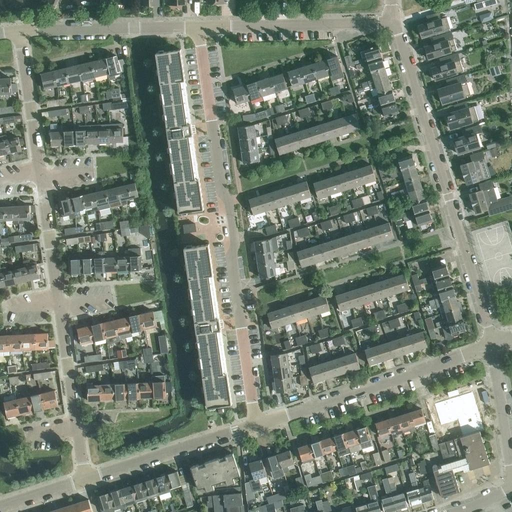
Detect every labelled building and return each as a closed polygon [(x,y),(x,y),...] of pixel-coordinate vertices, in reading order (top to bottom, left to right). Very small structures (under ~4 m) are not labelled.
[(496,4),(494,0),(487,0),(475,4),(477,10),(496,4)] [(494,19),(491,12),(485,14),(488,21),(494,19)] [(428,23),(418,26),(422,38),(450,29),(447,17),(440,19),(440,17),(439,13),(426,17),(428,23)] [(435,44),(425,47),(428,59),(443,54),(457,50),(451,33),(433,38),(435,44)] [(350,55),(344,57),(348,68),(356,66),(363,63),(368,62),(369,63),(382,59),(379,47),(365,51),(367,57),(361,59),(352,62),(350,55)] [(181,51),(156,55),(179,215),(204,211),(202,195),(198,195),(192,152),(195,152),(190,111),(186,111),(180,68),(183,68),(181,51)] [(442,65),(431,69),(435,80),(449,76),(463,71),(458,53),(444,58),(440,59),(442,65)] [(109,80),(116,78),(115,76),(121,74),(117,57),(104,60),(108,75),(109,80)] [(325,61),(330,76),(343,72),(338,57),(325,61)] [(368,62),(363,63),(364,68),(370,66),(372,74),(386,69),(382,59),(369,63),(368,62)] [(104,60),(92,63),(95,78),(108,75),(104,60)] [(325,61),(313,65),(318,80),(330,76),(325,61)] [(83,82),(96,79),(95,78),(92,63),(80,66),(83,81),(83,82)] [(301,69),(305,84),(318,80),(313,65),(301,69)] [(499,65),(489,68),(492,77),(502,74),(499,65)] [(80,66),(67,69),(70,84),(83,81),(80,66)] [(54,72),(58,87),(70,84),(67,69),(54,72)] [(305,84),(301,69),(288,73),(293,87),(305,84)] [(389,81),(386,69),(372,74),(374,79),(362,83),(363,89),(389,81)] [(58,87),(54,72),(42,75),(45,90),(58,87)] [(271,79),(275,93),(287,89),(283,75),(271,79)] [(465,75),(447,81),(449,87),(438,90),(442,104),(471,95),(465,75)] [(0,101),(6,101),(5,95),(13,94),(12,79),(0,79),(0,101)] [(271,79),(258,82),(263,96),(275,93),(271,79)] [(377,88),(379,96),(392,92),(389,81),(363,89),(364,92),(371,90),(377,88)] [(246,86),(250,100),(263,96),(258,82),(246,86)] [(238,104),(250,100),(246,86),(233,90),(238,104)] [(113,98),(121,97),(120,88),(110,90),(111,99),(113,98)] [(379,96),(382,106),(382,107),(396,103),(392,92),(379,96)] [(456,112),(446,115),(450,129),(464,124),(478,120),(474,106),(468,108),(466,102),(458,105),(454,106),(456,112)] [(384,111),(386,118),(399,114),(396,103),(382,107),(382,106),(377,107),(372,109),(374,114),(384,111)] [(345,119),(349,134),(361,130),(356,115),(345,119)] [(363,118),(366,127),(372,125),(369,116),(363,118)] [(338,137),(349,134),(345,119),(333,122),(338,137)] [(322,126),(326,141),(338,137),(333,122),(322,126)] [(99,127),(100,144),(112,143),(111,127),(110,124),(99,125),(99,127)] [(123,129),(116,130),(116,124),(110,124),(111,127),(112,143),(124,143),(123,129)] [(74,126),(74,132),(75,132),(76,145),(88,145),(87,127),(86,125),(74,126)] [(88,145),(100,144),(99,127),(99,125),(86,125),(87,127),(88,145)] [(57,129),(51,129),(52,147),(64,146),(63,132),(62,126),(57,126),(57,129)] [(259,131),(256,132),(255,126),(239,128),(240,140),(257,137),(256,137),(260,137),(259,131)] [(310,129),(315,144),(326,141),(322,126),(310,129)] [(480,126),(463,131),(465,137),(454,141),(458,155),(481,148),(477,134),(482,132),(480,126)] [(303,148),(315,144),(310,129),(299,133),(303,148)] [(75,132),(74,132),(63,132),(64,146),(76,145),(75,132)] [(287,136),(292,151),(303,148),(299,133),(287,136)] [(0,136),(2,143),(0,142),(0,156),(10,154),(7,141),(6,135),(0,136)] [(280,155),(292,151),(287,136),(275,140),(280,155)] [(240,140),(242,152),(262,149),(261,144),(257,144),(257,137),(240,140)] [(19,138),(7,141),(10,154),(22,151),(21,145),(19,140),(19,138)] [(262,149),(242,152),(244,164),(260,161),(259,154),(263,153),(262,149)] [(467,184),(490,177),(482,152),(470,156),(472,162),(461,165),(467,184)] [(390,174),(390,175),(397,173),(397,172),(402,171),(416,167),(412,156),(399,160),(399,162),(397,167),(380,172),(381,177),(390,174)] [(372,166),(360,170),(365,185),(377,181),(372,166)] [(416,167),(402,171),(406,182),(419,178),(416,167)] [(354,188),(365,185),(360,170),(349,173),(354,188)] [(342,192),(354,188),(349,173),(338,177),(342,192)] [(342,192),(338,177),(326,180),(331,195),(342,192)] [(395,192),(393,193),(395,198),(423,189),(419,178),(406,182),(407,188),(402,190),(395,192)] [(319,199),(331,195),(326,180),(314,184),(319,199)] [(481,191),(470,194),(476,213),(488,209),(489,215),(509,209),(506,198),(497,201),(493,188),(491,181),(479,185),(481,191)] [(308,183),(296,186),(300,201),(312,197),(308,183)] [(127,204),(127,200),(139,198),(136,184),(118,189),(122,204),(122,205),(127,204)] [(289,205),(300,201),(296,186),(284,190),(289,205)] [(110,208),(122,205),(122,204),(118,189),(107,191),(110,205),(109,205),(110,208)] [(410,197),(412,204),(426,200),(423,189),(395,198),(396,201),(398,200),(405,199),(410,197)] [(273,193),(277,208),(289,205),(284,190),(273,193)] [(98,207),(109,205),(110,205),(107,191),(95,194),(98,207)] [(266,212),(277,208),(273,193),(261,197),(266,212)] [(95,194),(83,197),(86,210),(87,215),(94,214),(94,211),(99,210),(98,207),(95,194)] [(81,217),(80,212),(86,210),(83,197),(72,200),(75,216),(75,218),(81,217)] [(254,215),(266,212),(261,197),(249,200),(254,215)] [(69,215),(70,219),(75,218),(75,216),(72,200),(60,203),(63,217),(69,215)] [(412,204),(416,215),(430,211),(426,200),(412,204)] [(18,207),(19,223),(23,223),(23,220),(31,220),(30,206),(18,207)] [(13,224),(19,223),(18,207),(6,208),(7,221),(13,221),(13,224)] [(416,215),(410,217),(403,219),(404,223),(412,221),(414,228),(433,222),(430,211),(416,215)] [(193,224),(184,225),(185,233),(198,231),(197,223),(193,224)] [(378,227),(383,242),(395,238),(390,223),(378,227)] [(149,224),(141,225),(143,236),(151,235),(149,224)] [(367,231),(371,246),(383,242),(378,227),(367,231)] [(355,234),(360,249),(371,246),(367,231),(355,234)] [(344,238),(348,253),(360,249),(355,234),(344,238)] [(337,257),(348,253),(344,238),(332,242),(337,257)] [(257,254),(273,252),(272,240),(255,242),(257,254)] [(325,260),(337,257),(332,242),(321,245),(325,260)] [(209,243),(184,247),(207,407),(232,403),(230,387),(226,388),(220,345),(223,344),(217,303),(214,303),(207,260),(211,260),(209,243)] [(314,264),(325,260),(321,245),(309,249),(314,264)] [(302,268),(314,264),(309,249),(298,253),(302,268)] [(100,260),(94,260),(94,273),(106,273),(105,259),(105,251),(99,252),(100,260)] [(273,252),(257,254),(259,265),(275,263),(273,252)] [(94,273),(94,260),(94,257),(93,254),(81,255),(82,274),(94,273)] [(70,275),(82,274),(81,255),(69,255),(70,275)] [(141,257),(129,258),(130,271),(142,271),(141,257)] [(117,259),(118,272),(130,271),(129,258),(117,259)] [(105,259),(106,273),(118,272),(117,259),(105,259)] [(40,278),(36,262),(30,263),(29,260),(23,261),(25,269),(25,268),(28,281),(40,278)] [(288,270),(295,269),(294,261),(289,261),(287,261),(288,270)] [(277,276),(275,264),(275,263),(259,265),(261,278),(277,276)] [(417,274),(411,275),(415,287),(421,285),(421,284),(430,281),(431,281),(432,282),(450,276),(446,265),(433,269),(435,275),(419,280),(417,274)] [(14,271),(17,284),(28,281),(25,268),(25,269),(14,271)] [(5,287),(17,284),(14,271),(2,274),(5,287)] [(406,275),(394,278),(399,293),(410,290),(406,275)] [(438,285),(439,291),(453,287),(450,276),(432,282),(433,286),(438,285)] [(394,278),(382,282),(387,297),(399,293),(394,278)] [(382,282),(371,286),(376,301),(387,297),(382,282)] [(360,289),(364,304),(376,301),(371,286),(360,289)] [(428,301),(430,306),(457,298),(453,287),(439,291),(441,297),(435,299),(428,301)] [(348,293),(353,308),(364,304),(360,289),(348,293)] [(341,312),(353,308),(348,293),(336,297),(341,312)] [(326,296),(314,299),(319,314),(331,311),(326,296)] [(444,305),(446,313),(463,308),(461,303),(459,302),(458,302),(457,298),(430,306),(431,310),(438,307),(444,305)] [(302,303),(307,318),(319,314),(314,299),(302,303)] [(302,303),(291,307),(296,322),(307,318),(302,303)] [(291,307),(280,310),(284,325),(296,322),(291,307)] [(443,326),(463,320),(462,316),(464,315),(464,314),(463,308),(446,313),(448,319),(435,323),(437,327),(443,326)] [(273,329),(284,325),(280,310),(268,314),(273,329)] [(140,315),(144,329),(157,326),(153,311),(140,315)] [(131,333),(144,329),(140,315),(128,318),(131,333)] [(426,318),(429,328),(436,327),(433,316),(426,318)] [(132,335),(131,333),(128,318),(115,321),(119,336),(120,339),(132,336),(132,335)] [(359,326),(356,318),(351,320),(353,328),(359,326)] [(397,327),(394,319),(388,321),(391,329),(397,327)] [(463,320),(443,326),(444,330),(447,341),(455,339),(454,335),(468,331),(469,329),(468,325),(466,324),(465,324),(463,320)] [(103,324),(107,339),(119,336),(115,321),(103,324)] [(103,324),(90,327),(93,342),(107,339),(103,324)] [(374,334),(371,326),(365,328),(368,336),(374,334)] [(93,342),(90,327),(78,330),(81,345),(93,342)] [(428,330),(431,339),(437,338),(434,328),(428,330)] [(424,332),(412,336),(417,351),(429,347),(424,332)] [(35,335),(36,350),(49,349),(48,340),(48,334),(35,335)] [(22,335),(9,336),(10,352),(23,351),(22,335)] [(22,335),(23,351),(36,350),(35,335),(22,335)] [(0,352),(10,352),(9,336),(0,336),(0,352)] [(405,355),(417,351),(412,336),(401,340),(405,355)] [(341,345),(339,337),(333,339),(335,347),(341,345)] [(389,343),(394,358),(405,355),(401,340),(389,343)] [(382,362),(394,358),(389,343),(377,347),(382,362)] [(318,352),(316,344),(310,346),(312,354),(318,352)] [(370,365),(382,362),(377,347),(366,350),(370,365)] [(274,368),(290,366),(288,354),(272,356),(274,368)] [(356,354),(345,357),(349,372),(361,368),(356,354)] [(337,375),(349,372),(345,357),(333,361),(337,375)] [(326,378),(337,375),(333,361),(322,364),(326,378)] [(314,382),(326,378),(322,364),(310,367),(314,382)] [(290,366),(274,368),(275,380),(291,378),(290,366)] [(165,374),(152,375),(153,382),(154,398),(166,397),(166,392),(171,391),(170,381),(165,382),(165,374)] [(301,386),(308,385),(307,376),(302,376),(302,375),(300,376),(301,386)] [(291,378),(275,380),(277,392),(293,390),(291,378)] [(140,383),(141,398),(154,398),(153,382),(140,383)] [(127,384),(128,399),(141,398),(140,383),(127,384)] [(128,399),(127,384),(114,385),(115,400),(128,399)] [(114,385),(101,386),(102,401),(115,400),(114,385)] [(102,401),(101,386),(88,387),(89,402),(102,401)] [(43,394),(46,409),(59,406),(55,391),(43,394)] [(485,431),(473,393),(435,405),(442,426),(459,420),(464,437),(481,432),(485,431)] [(30,397),(34,412),(46,409),(43,394),(30,397)] [(21,415),(33,412),(34,412),(30,397),(17,400),(21,415)] [(21,415),(17,400),(4,403),(8,418),(21,415)] [(411,413),(415,426),(426,422),(422,409),(411,413)] [(414,426),(415,426),(411,413),(400,416),(405,432),(410,431),(411,431),(411,432),(416,431),(414,426)] [(393,438),(394,438),(398,437),(398,435),(405,432),(400,416),(388,420),(392,433),(391,433),(393,438)] [(392,433),(388,420),(376,424),(380,436),(391,433),(392,433)] [(368,426),(356,430),(362,449),(373,446),(371,439),(372,439),(368,426)] [(344,434),(350,453),(351,453),(350,452),(356,450),(356,451),(362,449),(356,430),(344,434)] [(491,464),(490,460),(481,432),(464,437),(439,445),(440,450),(445,464),(437,466),(437,465),(436,465),(435,464),(434,465),(433,465),(433,466),(433,467),(433,468),(442,497),(460,491),(454,472),(464,469),(465,472),(491,464)] [(350,453),(344,434),(334,437),(337,450),(339,456),(345,455),(344,454),(350,452),(350,453)] [(434,452),(440,450),(439,445),(435,434),(429,436),(434,452)] [(326,453),(337,450),(334,437),(322,441),(326,453)] [(311,444),(315,457),(326,453),(322,441),(311,444)] [(315,459),(314,457),(315,457),(311,444),(299,448),(304,463),(315,459)] [(391,461),(388,449),(381,451),(385,463),(391,461)] [(289,471),(287,465),(294,463),(290,451),(279,454),(283,467),(282,467),(284,473),(289,471)] [(382,463),(380,455),(379,452),(373,454),(373,457),(376,465),(382,463)] [(234,478),(241,476),(234,454),(226,456),(227,460),(221,461),(220,458),(205,463),(206,466),(200,468),(199,464),(191,467),(198,490),(205,487),(207,492),(215,490),(213,485),(226,481),(228,486),(236,483),(234,478)] [(267,474),(272,473),(271,470),(282,467),(283,467),(279,454),(267,458),(263,459),(267,474)] [(270,481),(267,474),(263,459),(257,461),(256,460),(254,459),(251,460),(250,462),(251,463),(250,463),(255,479),(250,481),(245,483),(247,501),(255,498),(253,493),(264,489),(262,484),(270,481)] [(428,472),(425,461),(418,464),(421,475),(428,472)] [(178,471),(166,475),(170,488),(182,484),(178,471)] [(371,472),(361,475),(363,480),(373,477),(371,472)] [(409,474),(414,491),(408,493),(412,506),(423,503),(419,490),(414,472),(409,474)] [(308,487),(322,482),(323,482),(320,475),(312,478),(310,473),(304,475),(308,487)] [(171,492),(170,488),(166,475),(155,478),(160,495),(171,492)] [(302,476),(296,478),(299,490),(305,488),(302,476)] [(398,496),(393,477),(387,478),(397,511),(408,507),(404,494),(398,496)] [(155,478),(143,482),(148,499),(149,499),(160,495),(155,478)] [(387,478),(382,479),(388,499),(382,500),(385,511),(392,511),(397,511),(387,478)] [(363,490),(359,479),(354,481),(357,492),(363,490)] [(434,500),(428,479),(423,481),(425,488),(419,490),(423,503),(434,500)] [(132,486),(137,502),(148,499),(143,482),(132,486)] [(367,487),(372,503),(367,505),(369,511),(380,511),(378,502),(380,501),(375,485),(367,487)] [(126,506),(136,503),(137,502),(132,486),(120,489),(126,506)] [(109,493),(115,511),(120,509),(121,511),(126,509),(126,506),(120,489),(109,493)] [(101,511),(114,511),(115,511),(109,493),(97,497),(101,510),(101,511)] [(193,505),(190,493),(184,495),(187,507),(193,505)] [(208,508),(215,507),(215,511),(244,511),(243,493),(208,497),(209,501),(207,501),(208,508)] [(318,511),(325,511),(323,502),(322,502),(322,499),(316,501),(319,511),(318,511)] [(93,511),(89,500),(77,503),(79,511),(93,511)] [(352,511),(351,506),(342,508),(343,510),(336,511),(332,511),(329,500),(323,502),(325,511),(352,511)] [(267,505),(268,511),(276,511),(276,508),(274,502),(267,505)] [(66,507),(67,511),(79,511),(77,503),(66,507)]
